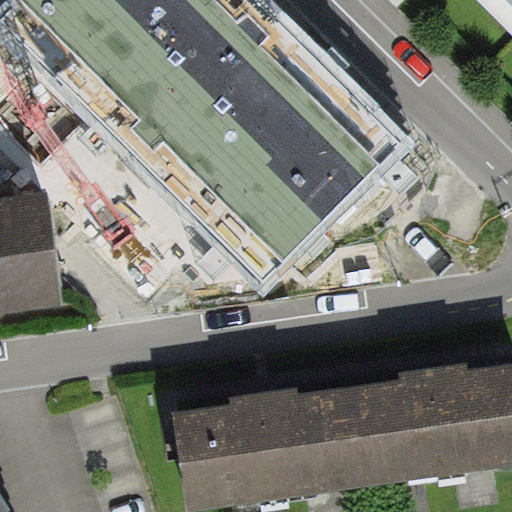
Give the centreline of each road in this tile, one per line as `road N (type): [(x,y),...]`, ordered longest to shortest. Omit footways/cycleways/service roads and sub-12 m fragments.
road 1 (residential): [(0,372),(511,299)]
road 2 (residential): [(511,190),(321,0)]
